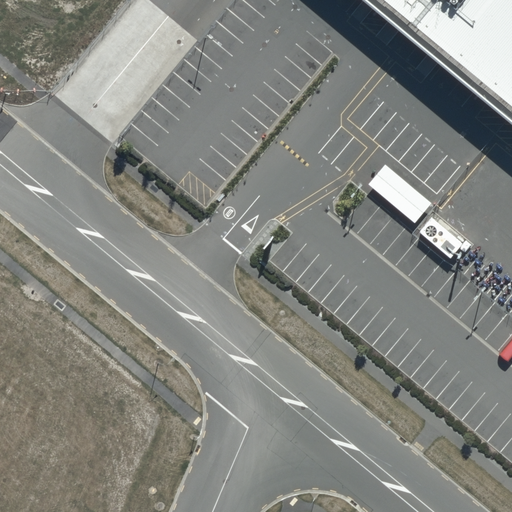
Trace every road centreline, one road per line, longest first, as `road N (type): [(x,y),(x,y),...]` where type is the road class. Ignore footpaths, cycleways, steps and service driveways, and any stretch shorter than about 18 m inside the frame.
road 1 (unclassified): [(0,161),(266,383)]
road 2 (unclassified): [(266,383),(422,511)]
road 3 (unclassified): [(213,511),(266,383)]
